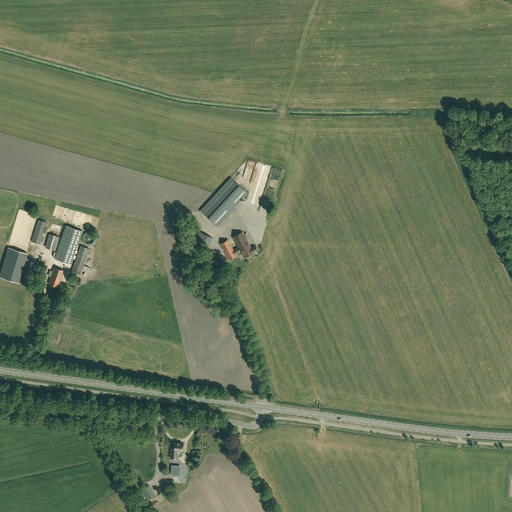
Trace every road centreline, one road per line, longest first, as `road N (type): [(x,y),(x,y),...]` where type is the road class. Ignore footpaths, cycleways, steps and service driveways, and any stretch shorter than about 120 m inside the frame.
road 1 (unclassified): [(262,408),(247,426),(0,404)]
road 2 (secondary): [(0,371),(262,408)]
road 3 (secondary): [(262,408),(511,438)]
